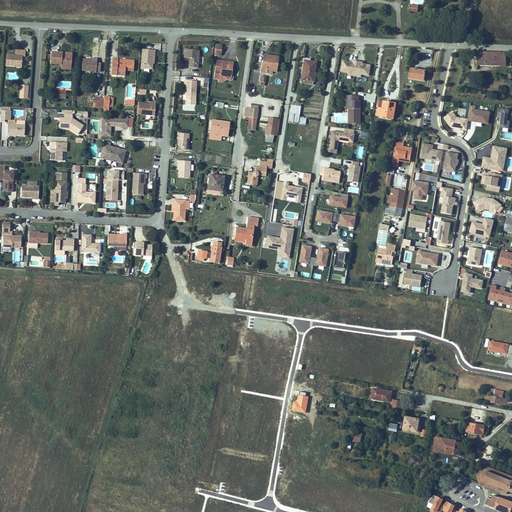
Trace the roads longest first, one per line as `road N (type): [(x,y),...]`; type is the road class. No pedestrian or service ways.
road 1 (residential): [(0,212),(149,223),(159,214),(173,30)]
road 2 (residential): [(446,288),(468,166),(461,145),(441,137),(432,122),(450,45)]
road 3 (residential): [(302,321),(415,334),(451,346),(467,367),(511,376)]
road 4 (residential): [(302,321),(268,506)]
road 5 (residential): [(297,36),(267,221)]
road 6 (residential): [(241,214),(234,207),(235,145),(250,33)]
road 7 (residential): [(338,40),(306,221)]
road 8 (track): [(405,203),(437,44)]
road 9 (residential): [(40,25),(37,136),(24,152),(0,150)]
road 10 (unknown): [(159,214),(187,305),(234,311)]
road 11 (unclassified): [(173,30),(40,25)]
